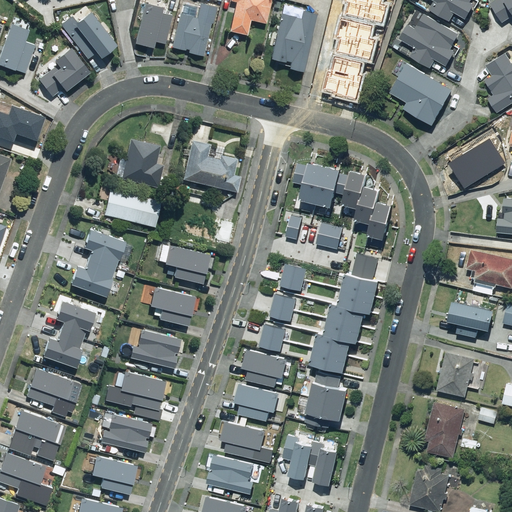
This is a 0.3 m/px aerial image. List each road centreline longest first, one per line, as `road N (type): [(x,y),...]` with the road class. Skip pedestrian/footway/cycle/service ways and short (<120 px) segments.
road 1 (residential): [(280,114),(355,131),(386,147),(411,174),(423,214),(356,511)]
road 2 (residential): [(0,338),(70,141),(94,106),(151,85),(280,114)]
road 3 (residential): [(280,114),(247,250),(158,511)]
